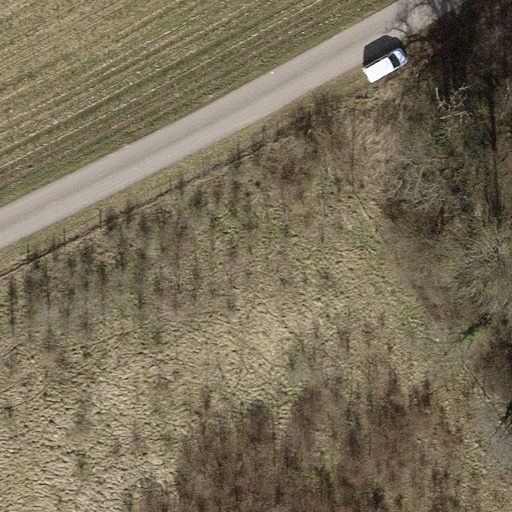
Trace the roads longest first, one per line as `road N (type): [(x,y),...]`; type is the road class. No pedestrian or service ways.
road 1 (track): [(0,227),(441,0)]
road 2 (track): [(511,247),(405,20)]
